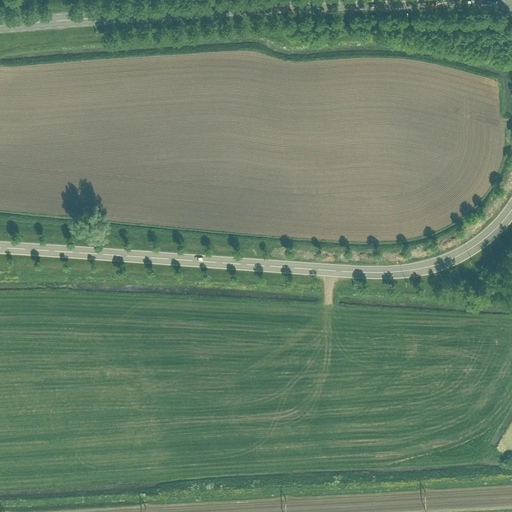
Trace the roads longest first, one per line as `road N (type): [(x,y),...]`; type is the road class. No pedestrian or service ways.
road 1 (secondary): [(0,247),(388,273),(461,253),(511,209)]
road 2 (primary): [(0,24),(343,2)]
road 3 (primary): [(343,2),(505,0)]
